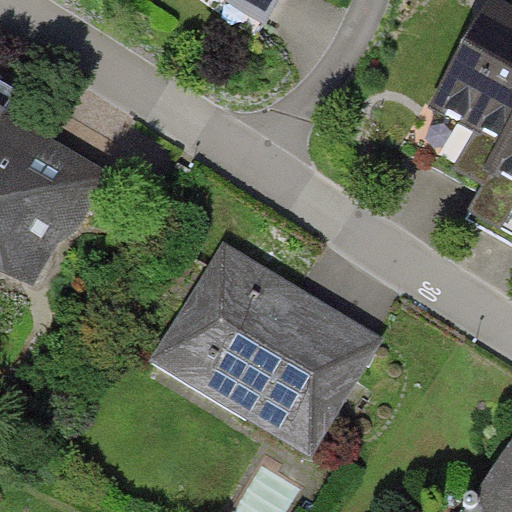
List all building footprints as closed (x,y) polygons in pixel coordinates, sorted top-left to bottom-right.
[(271,35),(293,0),(218,0),(218,1),(271,35)] [(486,198),(511,149),(511,7),(498,0),(494,0),(431,118),(477,143),(456,182),(486,198)] [(0,267),(27,278),(58,228),(69,233),(100,184),(42,151),(21,128),(0,114),(0,267)] [(511,149),(486,198),(471,225),(504,242),(511,227),(511,149)] [(226,249),(153,371),(314,468),(388,345),(226,249)] [(511,511),(511,454),(472,511),(511,511)]
